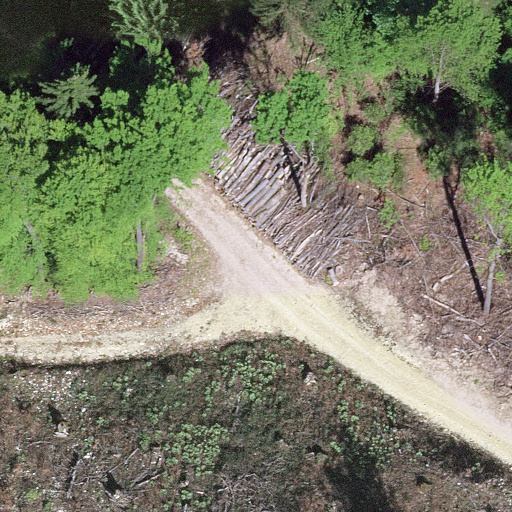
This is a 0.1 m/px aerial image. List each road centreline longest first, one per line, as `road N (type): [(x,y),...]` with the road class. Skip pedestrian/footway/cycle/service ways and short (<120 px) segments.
road 1 (track): [(0,32),(511,448)]
road 2 (track): [(0,333),(151,335),(308,288)]
